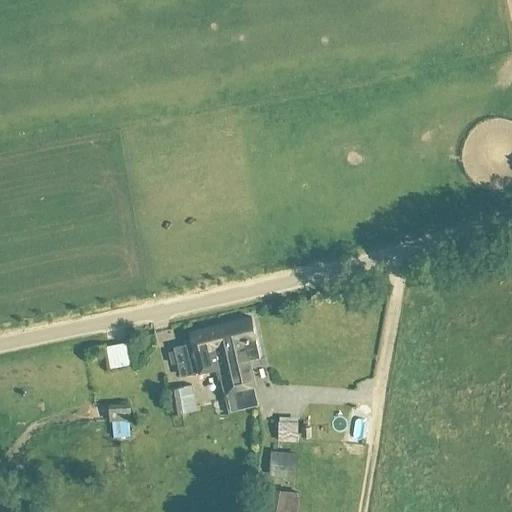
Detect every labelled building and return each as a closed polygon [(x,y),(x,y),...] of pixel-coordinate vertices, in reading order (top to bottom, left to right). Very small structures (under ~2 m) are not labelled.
[(260,358),(250,318),(220,324),(225,345),(214,347),(218,367),(221,366),(227,393),(254,386),(248,360),(260,358)] [(218,367),(214,347),(225,345),(220,324),(190,331),(193,341),(174,346),(181,375),(218,367)] [(124,341),(101,345),(105,369),(128,365),(124,341)] [(198,410),(193,385),(169,389),(174,414),(198,410)] [(130,402),(109,403),(110,420),(131,419),(130,402)] [(279,419),(279,435),(298,435),(298,419),(279,419)] [(298,452),(271,450),(269,475),(296,477),(298,452)] [(297,511),(301,492),(260,484),(255,511),(297,511)]
